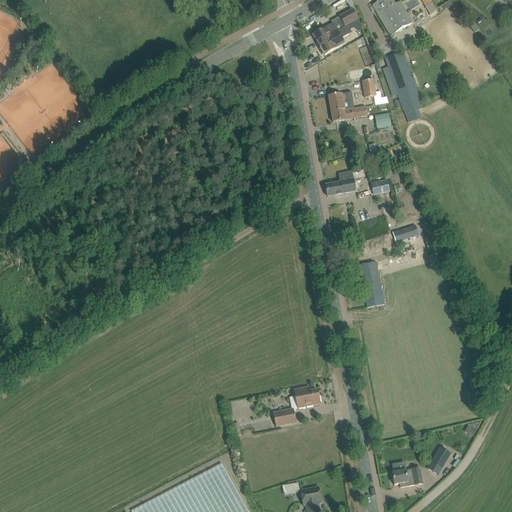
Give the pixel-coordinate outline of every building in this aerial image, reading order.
[(358,20),(355,15),(357,15),(351,0),(344,0),(351,11),(339,17),(344,26),(346,25),(346,26),(358,20)] [(378,15),(390,36),(412,23),(400,2),(395,5),(391,0),(375,0),(383,12),(378,15)] [(358,20),(346,26),(349,30),(353,28),(356,28),(358,31),(362,29),(358,20)] [(324,38),(334,32),(336,31),(332,24),(324,28),(312,35),(320,48),(327,44),(324,38)] [(351,34),(346,26),(346,25),(344,26),(338,30),(337,30),(336,31),(334,32),(324,38),(327,44),(320,48),(319,49),(320,49),(321,51),(320,51),(322,55),(323,55),(324,56),(337,48),(345,43),(342,39),(351,34)] [(419,66),(437,60),(431,41),(413,47),(419,66)] [(370,46),(363,48),(365,55),(372,53),(370,46)] [(384,60),(405,116),(428,108),(414,68),(409,70),(403,53),(384,60)] [(362,82),(365,99),(374,98),(375,106),(388,104),(387,98),(381,99),(380,92),(376,93),(374,80),(362,82)] [(331,113),(337,112),(344,111),(354,109),(351,93),(341,95),(341,94),(328,97),(331,113)] [(344,111),(337,112),(331,113),(333,123),(345,121),(345,120),(367,117),(366,108),(344,111)] [(377,129),(391,127),(389,115),(375,117),(377,129)] [(370,157),(378,155),(376,145),(368,147),(370,157)] [(328,198),(355,193),(351,172),(339,174),(340,183),(325,185),(328,198)] [(374,196),(389,193),(387,181),(371,185),(374,196)] [(358,224),(369,258),(399,248),(396,239),(398,238),(399,242),(418,236),(418,235),(434,230),(430,221),(396,232),(396,231),(390,233),(385,215),(358,224)] [(367,308),(384,305),(376,263),(359,266),(367,308)] [(308,388),(294,391),(297,409),(320,404),(317,390),(309,392),(308,388)] [(273,414),(276,427),(295,423),(293,410),(273,414)] [(471,428),(480,433),(484,427),(475,422),(471,428)] [(214,437),(223,432),(220,427),(211,431),(214,437)] [(133,460),(179,442),(176,435),(123,456),(127,466),(134,464),(133,460)] [(160,463),(192,447),(187,438),(172,446),(173,447),(156,456),(160,463)] [(450,455),(440,449),(428,469),(438,475),(450,455)] [(414,486),(422,484),(420,468),(406,471),(404,463),(392,465),(393,473),(392,474),(392,473),(392,475),(390,475),(391,481),(393,480),(394,486),(399,485),(400,488),(408,487),(408,486),(414,485),(414,486)] [(133,477),(139,473),(135,466),(129,470),(133,477)] [(196,475),(153,494),(155,496),(179,496),(181,500),(196,494),(202,507),(192,507),(191,509),(186,499),(186,511),(236,511),(239,509),(239,501),(222,488),(222,487),(206,494),(206,482),(196,475)] [(299,483),(282,486),(284,494),(300,491),(299,483)] [(318,488),(300,491),(303,507),(306,506),(306,511),(319,511),(318,504),(321,503),(318,488)]
